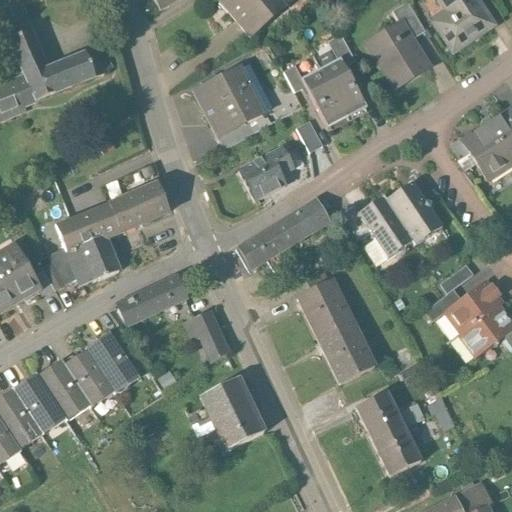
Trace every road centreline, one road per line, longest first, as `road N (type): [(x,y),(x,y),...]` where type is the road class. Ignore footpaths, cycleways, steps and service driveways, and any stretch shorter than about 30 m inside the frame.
road 1 (secondary): [(208,254),(328,511)]
road 2 (secondary): [(128,0),(167,146),(208,254)]
road 3 (residential): [(208,254),(418,125)]
road 4 (residential): [(208,254),(0,361)]
road 5 (residential): [(418,125),(511,263)]
